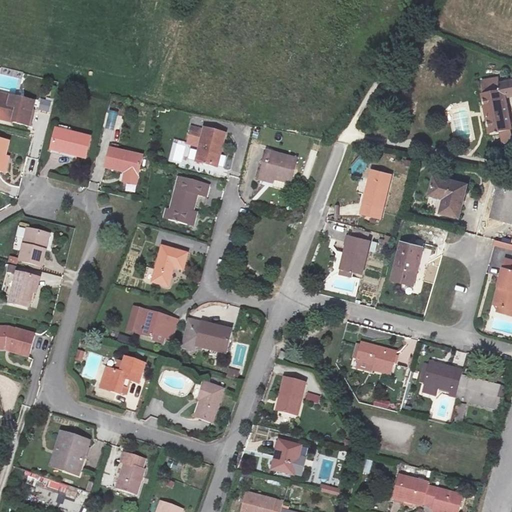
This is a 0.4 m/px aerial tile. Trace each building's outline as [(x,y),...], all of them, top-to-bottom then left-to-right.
[(511,95),(510,87),(489,90),(496,129),(511,126),(511,95)] [(40,99),(38,110),(49,112),(52,101),(40,99)] [(0,100),(0,105),(10,108),(12,104),(0,100)] [(36,111),(12,104),(10,108),(0,105),(0,123),(2,124),(1,128),(9,130),(10,127),(16,129),(15,131),(29,135),(36,111)] [(108,111),(105,127),(115,129),(118,113),(108,111)] [(94,138),(58,127),(52,147),(88,157),(94,138)] [(224,142),(201,136),(192,167),(213,173),(215,162),(219,163),(224,142)] [(0,179),(1,180),(10,151),(0,148),(0,179)] [(142,157),(110,148),(104,168),(136,176),(142,157)] [(27,158),(24,173),(36,175),(39,160),(27,158)] [(258,185),(273,190),(288,194),(294,171),(265,163),(258,185)] [(377,226),(388,184),(372,180),(361,221),(377,226)] [(462,192),(429,182),(424,200),(439,204),(435,220),(453,225),(462,192)] [(273,190),(258,185),(257,192),(271,196),(273,190)] [(209,207),(212,195),(181,188),(169,228),(186,232),(190,218),(196,219),(200,204),(209,207)] [(511,214),(511,198),(495,194),(487,226),(508,231),(511,214)] [(47,246),(26,239),(17,272),(38,278),(47,246)] [(344,244),(340,263),(346,264),(342,282),(358,285),(366,249),(344,244)] [(187,255),(163,247),(153,279),(169,285),(175,268),(182,270),(187,255)] [(413,279),(420,253),(400,248),(392,274),(413,279)] [(511,316),(511,265),(501,262),(492,298),(497,299),(494,312),(511,316)] [(346,264),(340,263),(336,280),(342,282),(346,264)] [(15,274),(16,266),(7,265),(7,273),(15,274)] [(36,290),(17,284),(9,314),(28,319),(36,290)] [(151,340),(163,345),(169,326),(134,315),(125,338),(149,346),(151,340)] [(225,356),(232,333),(190,319),(182,345),(196,350),(198,345),(225,356)] [(177,329),(169,326),(163,345),(171,347),(177,329)] [(0,333),(0,351),(11,355),(10,358),(28,363),(35,342),(17,336),(16,339),(0,333)] [(161,351),(163,345),(151,340),(149,346),(161,351)] [(77,351),(75,360),(82,362),(84,352),(77,351)] [(392,360),(357,351),(352,367),(368,372),(366,377),(386,382),(392,360)] [(427,386),(458,394),(463,377),(464,370),(433,362),(427,386)] [(236,379),(239,371),(230,368),(228,376),(236,379)] [(138,396),(144,377),(125,369),(119,384),(107,379),(99,400),(117,407),(119,400),(127,403),(131,393),(138,396)] [(463,377),(458,394),(457,401),(493,410),(499,385),(463,377)] [(285,382),(281,399),(286,401),(283,417),(300,420),(307,387),(285,382)] [(308,393),(307,401),(319,403),(320,396),(308,393)] [(220,405),(199,398),(193,414),(197,415),(190,432),(208,438),(220,405)] [(286,401),(281,399),(277,416),(283,417),(286,401)] [(459,403),(455,422),(462,424),(467,404),(459,403)] [(292,475),(300,446),(278,440),(273,456),(277,457),(273,470),(292,475)] [(59,441),(53,458),(65,463),(59,478),(73,484),(85,450),(59,441)] [(313,479),(331,484),(338,459),(320,454),(313,479)] [(48,474),(59,478),(65,463),(53,458),(48,474)] [(369,474),(373,461),(367,459),(363,472),(369,474)] [(136,469),(116,462),(113,470),(118,472),(109,498),(128,505),(137,479),(133,477),(136,469)] [(419,504),(424,487),(425,484),(398,476),(392,499),(419,504)] [(321,484),(319,492),(340,497),(341,489),(321,484)] [(458,511),(462,497),(424,487),(419,504),(434,508),(432,511),(458,511)] [(66,499),(62,509),(69,511),(72,511),(76,503),(66,499)] [(279,511),(280,511),(243,501),(240,511),(279,511)]
